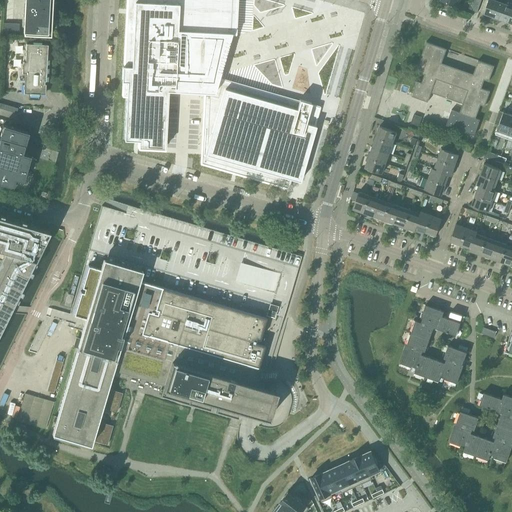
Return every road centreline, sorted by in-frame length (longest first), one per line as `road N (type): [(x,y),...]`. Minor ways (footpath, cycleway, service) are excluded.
road 1 (residential): [(324,227),(96,162)]
road 2 (residential): [(324,227),(387,1)]
road 3 (unclassified): [(0,386),(81,220)]
road 4 (unclassified): [(326,404),(310,350),(324,227)]
road 5 (unclassified): [(261,379),(245,438),(255,455),(275,451),(326,404)]
road 6 (residential): [(96,162),(105,0)]
road 7 (residential): [(326,404),(353,412),(426,511)]
